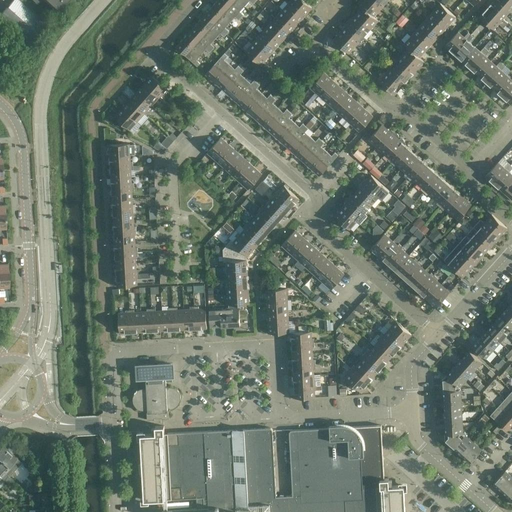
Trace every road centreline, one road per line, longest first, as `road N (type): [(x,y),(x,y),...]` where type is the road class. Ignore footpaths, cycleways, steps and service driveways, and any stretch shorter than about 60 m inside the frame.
road 1 (residential): [(436,337),(314,226),(311,193),(223,112)]
road 2 (residential): [(511,223),(468,184),(467,168),(445,148),(313,43),(341,12)]
road 3 (residential): [(111,422),(111,360),(193,348),(276,345),(284,414)]
road 4 (unclassified): [(31,309),(23,142),(0,103)]
road 5 (residential): [(178,279),(173,168),(223,112)]
road 6 (residential): [(223,112),(158,51),(201,0)]
road 7 (residential): [(413,411),(284,414)]
